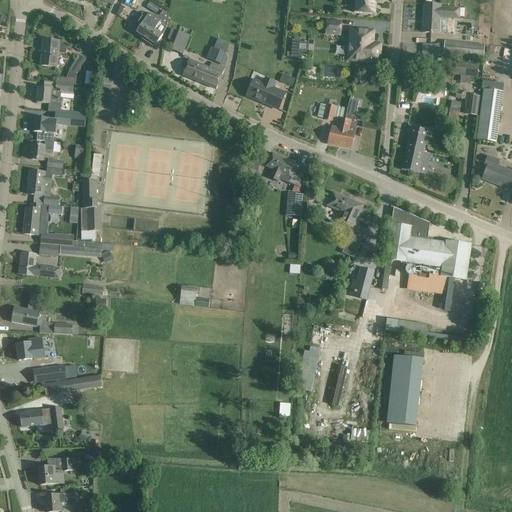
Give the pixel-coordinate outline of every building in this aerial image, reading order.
[(345,0),(346,2),(355,3),(354,13),(375,15),(376,3),(378,4),(378,0),(345,0)] [(424,5),(423,33),(439,34),(439,33),(446,33),(447,19),(459,19),(463,19),(464,9),(459,9),(440,8),(440,6),(424,5)] [(136,20),(131,28),(137,32),(136,33),(143,37),(142,40),(149,44),(150,42),(156,46),(162,37),(166,28),(169,15),(166,13),(163,11),(159,17),(158,18),(157,17),(156,19),(153,16),(149,13),(146,18),(140,14),(136,20)] [(326,22),(326,34),(340,35),(341,23),(326,22)] [(380,66),(381,45),(373,44),(374,30),(349,28),(346,63),(380,66)] [(172,29),(168,40),(175,43),(171,51),(182,55),(190,36),(172,29)] [(216,48),(213,47),(208,59),(225,65),(234,44),(220,39),(216,48)] [(59,42),(43,41),(44,41),(43,51),(42,51),(41,66),(57,68),(58,55),(66,56),(66,47),(59,43),(59,42)] [(287,53),(286,58),(301,60),(301,52),(299,52),(299,45),(300,46),(300,42),(292,41),(291,54),(287,53)] [(483,60),(485,46),(445,41),(443,56),(453,57),(483,60)] [(57,78),(57,83),(75,85),(76,75),(81,68),(86,59),(79,55),(74,64),(69,71),(67,79),(57,78)] [(208,68),(189,60),(183,76),(216,90),(217,89),(222,73),(225,68),(211,62),(208,68)] [(478,65),(456,63),(455,76),(477,79),(478,65)] [(295,79),(283,74),(280,82),(292,87),(295,79)] [(358,80),(361,86),(368,82),(365,76),(358,80)] [(274,83),(266,79),(263,85),(257,82),(256,84),(254,85),(252,84),(246,96),(256,101),(257,99),(260,100),(260,102),(278,110),(285,94),(272,88),(274,83)] [(48,112),(55,113),(77,115),(78,113),(60,111),(61,106),(62,106),(63,99),(60,99),(61,93),(73,94),(74,85),(75,85),(57,83),(56,89),(55,90),(38,89),(37,103),(49,104),(48,112)] [(503,93),(483,90),(476,141),(496,144),(503,93)] [(480,98),(466,96),(463,115),(478,117),(480,98)] [(345,121),(340,147),(351,150),(355,133),(349,131),(351,121),(354,122),(359,101),(350,99),(348,110),(347,113),(345,121)] [(460,103),(451,102),(448,121),(458,122),(459,108),(460,108),(460,103)] [(336,107),(327,105),(324,120),(332,122),(333,118),(336,107)] [(336,107),(333,118),(338,119),(345,121),(347,113),(348,110),(336,107)] [(55,113),(55,121),(56,121),(77,123),(77,115),(55,113)] [(35,119),(34,133),(38,133),(37,142),(53,143),(54,134),(55,134),(56,121),(55,121),(46,120),(35,119)] [(330,135),(328,145),(340,147),(345,121),(338,119),(336,129),(332,128),(330,135)] [(406,149),(423,153),(428,132),(411,128),(406,149)] [(52,155),(53,143),(45,142),(44,147),(33,146),(31,160),(42,161),(43,154),(52,155)] [(419,174),(423,153),(406,149),(401,170),(419,174)] [(268,162),(266,167),(271,169),(267,178),(279,183),(280,181),(287,184),(296,164),(272,153),(268,162)] [(102,175),(104,155),(96,154),(93,174),(102,175)] [(511,171),(511,172),(498,166),(500,161),(488,156),(483,169),(486,170),(482,179),(510,190),(511,184),(511,171)] [(63,161),(48,160),(47,168),(62,169),(63,161)] [(298,165),(289,184),(295,187),(292,193),(300,193),(303,186),(300,185),(307,169),(298,165)] [(62,171),(47,169),(46,174),(30,172),(29,184),(31,184),(31,186),(30,186),(29,195),(44,197),(43,206),(59,207),(60,198),(50,197),(52,176),(61,177),(62,171)] [(96,208),(96,181),(82,181),(83,209),(81,209),(81,241),(95,240),(95,232),(101,232),(101,223),(100,208),(96,208)] [(318,200),(317,192),(307,193),(308,202),(318,200)] [(363,207),(333,193),(327,206),(344,213),(340,223),(353,229),(363,207)] [(288,215),(301,216),(302,196),(289,195),(288,215)] [(49,215),(62,216),(63,209),(30,206),(30,210),(26,209),(23,235),(37,236),(38,235),(42,235),(41,244),(60,246),(72,247),(82,248),(82,242),(72,242),(73,236),(54,234),(54,236),(48,235),(49,224),(48,224),(49,215)] [(72,208),(71,224),(78,224),(79,208),(72,208)] [(409,215),(394,208),(393,209),(395,210),(393,225),(391,224),(389,239),(386,260),(442,269),(440,278),(466,281),(472,246),(445,242),(445,243),(426,241),(428,224),(430,224),(415,217),(414,219),(408,216),(409,215)] [(363,239),(350,233),(344,247),(345,247),(342,253),(354,259),(357,252),(363,239)] [(72,247),(60,246),(59,255),(101,259),(102,251),(113,252),(114,245),(102,244),(102,245),(85,243),(82,242),(82,248),(72,247)] [(57,248),(39,246),(38,255),(56,257),(57,248)] [(114,261),(110,252),(101,256),(105,264),(114,261)] [(35,256),(21,254),(19,275),(58,279),(59,269),(34,266),(35,256)] [(104,288),(83,286),(82,295),(103,297),(104,288)] [(197,289),(181,287),(180,305),(201,307),(202,301),(196,300),(197,289)] [(15,308),(12,323),(22,325),(40,328),(39,334),(72,335),(73,325),(54,324),(45,323),(46,315),(39,314),(39,313),(37,312),(40,296),(31,294),(28,311),(24,310),(15,308)] [(106,301),(96,300),(96,311),(106,311),(106,301)] [(23,345),(17,346),(19,362),(32,360),(45,358),(43,339),(29,341),(29,344),(23,345)] [(307,352),(301,352),(296,389),(312,391),(317,349),(307,348),(307,352)] [(423,359),(393,356),(386,424),(416,427),(423,359)] [(64,368),(34,371),(35,383),(76,378),(74,366),(64,368)] [(102,387),(100,376),(44,385),(46,396),(102,387)] [(26,415),(21,415),(22,429),(43,426),(52,425),(53,432),(63,430),(61,408),(52,409),(52,410),(26,413),(26,415)] [(81,440),(85,442),(89,436),(85,433),(81,440)] [(47,460),(48,469),(39,469),(40,486),(63,484),(63,475),(55,476),(54,469),(58,469),(63,472),(76,472),(76,470),(75,460),(73,460),(63,460),(47,460)] [(73,495),(73,489),(60,490),(61,496),(46,497),(47,511),(62,511),(62,505),(68,505),(67,495),(73,495)]
